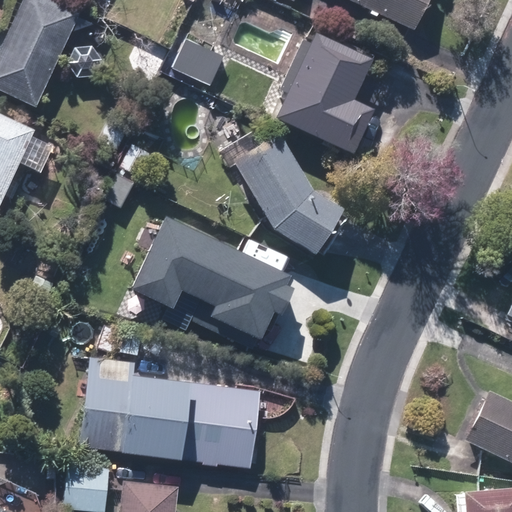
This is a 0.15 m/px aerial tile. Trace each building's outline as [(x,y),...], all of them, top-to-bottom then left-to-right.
[(13,0),(0,28),(0,87),(27,100),(70,7),(55,0),(13,0)] [(421,0),(334,0),(406,33),(421,0)] [(347,106),(366,63),(305,36),(267,123),(348,158),(367,115),(347,106)] [(176,65),(215,84),(228,58),(189,39),(176,65)] [(150,53),(161,60),(168,49),(157,42),(150,53)] [(0,175),(22,128),(0,118),(0,175)] [(252,146),(226,161),(266,227),(309,253),(336,208),(306,190),(273,134),(252,146)] [(146,152),(127,142),(113,171),(132,181),(146,152)] [(173,288),(259,329),(287,270),(200,229),(195,240),(179,233),(159,274),(175,282),(173,288)] [(139,272),(156,280),(161,269),(144,261),(139,272)] [(30,293),(50,303),(58,287),(40,277),(30,293)] [(112,307),(135,316),(140,300),(117,292),(112,307)] [(511,296),(502,316),(511,321),(511,296)] [(146,321),(161,326),(169,302),(155,297),(146,321)] [(96,345),(108,350),(115,330),(103,326),(96,345)] [(74,447),(245,468),(254,392),(131,377),(131,379),(128,379),(130,363),(85,358),(74,447)] [(511,406),(482,393),(459,443),(511,468),(511,406)] [(62,506),(104,509),(107,468),(65,465),(66,458),(53,458),(53,465),(65,466),(62,506)] [(170,511),(173,485),(119,480),(115,511),(170,511)] [(511,511),(511,497),(511,489),(453,494),(454,511),(511,511)]
